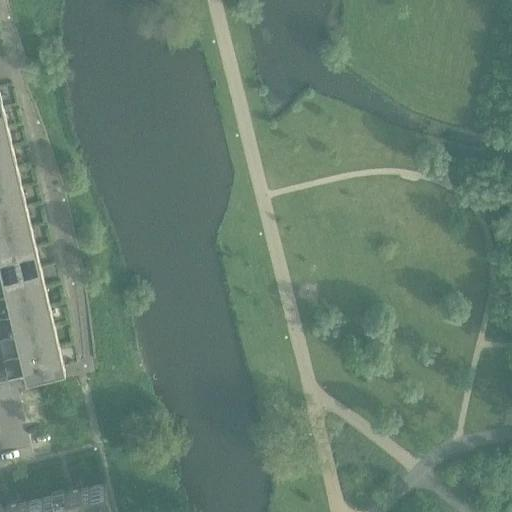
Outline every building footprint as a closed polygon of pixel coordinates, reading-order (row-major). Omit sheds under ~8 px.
[(4,106),(0,107),(0,128),(9,126),(4,106)] [(9,126),(0,128),(0,149),(14,146),(9,126)] [(14,146),(0,149),(0,170),(18,166),(14,146)] [(18,166),(0,170),(0,191),(23,186),(18,166)] [(23,186),(0,191),(0,212),(28,206),(23,186)] [(28,206),(0,212),(0,233),(32,226),(28,206)] [(32,226),(0,233),(0,254),(37,245),(32,226)] [(37,245),(0,254),(0,266),(2,275),(42,265),(37,245)] [(42,265),(2,275),(7,295),(46,285),(42,265)] [(46,285),(7,295),(11,314),(51,305),(46,285)] [(51,305),(11,314),(16,334),(56,325),(51,305)] [(56,325),(16,334),(21,354),(60,345),(56,325)] [(60,345),(21,354),(26,375),(65,366),(60,345)] [(111,511),(106,485),(70,494),(43,500),(45,511),(111,511)] [(0,510),(0,511),(45,511),(43,500),(0,510)]
